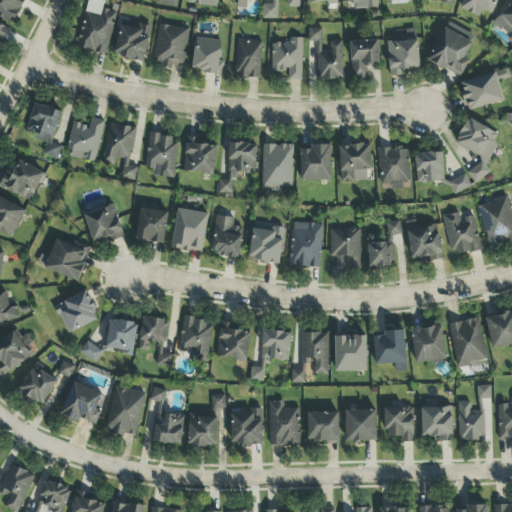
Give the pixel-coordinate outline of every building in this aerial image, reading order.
[(0,0),(0,18),(13,25),(24,0),(0,0)] [(105,56),(116,12),(102,8),(104,1),(98,0),(88,0),(76,48),(105,56)] [(176,0),(156,0),(156,4),(176,8),(176,0)] [(237,0),(237,9),(246,9),(247,1),(256,1),(256,0),(237,0)] [(277,20),(277,0),(286,0),(286,7),(299,8),(299,0),(273,0),(273,5),(263,5),(262,19),(277,20)] [(345,0),(346,10),(377,8),(376,0),(345,0)] [(464,0),(462,11),(480,16),(481,11),(493,14),(497,0),(464,0)] [(511,34),(511,2),(492,22),(506,37),(510,33),(511,34)] [(145,62),(150,26),(120,21),(114,57),(145,62)] [(0,38),(4,40),(10,29),(0,24),(0,38)] [(188,29),(158,25),(153,65),(183,69),(188,29)] [(427,61),(460,77),(468,60),(464,58),(472,42),(443,28),(427,61)] [(342,41),(329,41),(329,51),(321,52),(321,29),(308,29),(308,54),(315,54),(316,80),(343,80),(342,41)] [(221,41),(195,38),(191,71),(222,75),(224,62),(219,61),(221,41)] [(302,39),(289,39),(289,44),(272,44),(271,72),(288,72),(288,80),(302,81),(302,39)] [(261,41),(237,40),(236,79),(260,80),(261,41)] [(378,41),(350,42),(351,80),(367,79),(367,64),(378,63),(378,41)] [(403,76),(403,70),(419,69),(418,41),(387,42),(388,76),(403,76)] [(503,101),(495,73),(460,83),(468,111),(503,101)] [(56,160),(60,146),(52,144),(61,112),(34,104),(26,130),(35,133),(33,139),(47,143),(43,155),(56,160)] [(73,123),(66,157),(95,163),(104,121),(91,118),(89,127),(73,123)] [(490,173),(485,165),(500,135),(470,120),(465,123),(456,141),(459,146),(481,158),(478,165),(467,172),(474,184),(490,173)] [(135,129),(110,124),(102,163),(114,165),(116,158),(124,160),(121,177),(133,179),(135,168),(128,167),(135,129)] [(179,139),(149,135),(145,168),(153,169),(152,176),(173,179),(179,139)] [(184,173),(214,174),(215,146),(200,145),(201,138),(185,138),(184,173)] [(219,193),(231,194),(232,179),(239,179),(239,173),(255,174),(256,145),(228,144),(227,181),(219,181),(219,193)] [(261,189),(291,190),(293,146),(263,145),(261,189)] [(331,181),(331,145),(310,145),(310,150),(300,150),(301,181),(331,181)] [(370,145),(339,146),(340,183),(367,182),(366,170),(370,170),(370,145)] [(409,183),(408,148),(379,149),(380,190),(402,189),(401,183),(409,183)] [(415,154),(415,183),(443,182),(442,153),(415,154)] [(0,187),(31,202),(44,173),(18,161),(12,175),(5,172),(0,182),(0,187)] [(454,195),(471,187),(465,175),(448,183),(454,195)] [(0,231),(14,237),(25,208),(0,198),(0,231)] [(478,205),(488,248),(511,242),(511,243),(511,218),(507,198),(478,205)] [(83,215),(93,246),(123,236),(113,205),(83,215)] [(135,240),(163,244),(168,213),(140,208),(135,240)] [(172,250),(203,253),(207,213),(176,210),(172,250)] [(481,250),(474,216),(460,219),(459,213),(443,216),(450,256),(481,250)] [(239,258),(242,228),(233,227),(234,218),(216,216),(211,255),(239,258)] [(368,268),(393,267),(392,235),(401,235),(400,222),(386,222),(387,238),(379,238),(379,234),(366,234),(368,268)] [(320,268),(322,224),(292,223),(290,267),(320,268)] [(279,265),(284,231),(252,226),(247,260),(279,265)] [(442,260),(438,226),(407,230),(410,260),(431,257),(431,261),(442,260)] [(348,268),(360,268),(359,229),(329,230),(330,258),(347,257),(348,268)] [(48,258),(41,255),(37,267),(79,281),(89,250),(55,238),(48,258)] [(0,322),(19,318),(16,307),(9,308),(4,290),(0,290),(0,322)] [(54,306),(67,335),(99,320),(86,291),(54,306)] [(491,349),(511,345),(511,349),(511,312),(485,318),(491,349)] [(138,351),(148,352),(150,342),(165,344),(168,322),(142,318),(138,351)] [(178,350),(194,352),(193,361),(207,363),(213,323),(183,319),(178,350)] [(486,360),(479,319),(449,324),(457,369),(476,366),(475,362),(486,360)] [(133,356),(136,323),(109,321),(106,349),(124,350),(124,355),(133,356)] [(251,330),(220,325),(215,357),(246,362),(251,330)] [(415,364),(446,361),(442,327),(411,330),(415,364)] [(0,340),(0,361),(0,362),(0,361),(0,370),(4,376),(32,356),(25,347),(31,343),(25,335),(20,339),(13,331),(0,340)] [(250,381),(263,382),(265,360),(289,361),(290,332),(262,331),(260,368),(251,367),(250,381)] [(374,337),(374,365),(405,365),(404,331),(383,332),(383,337),(374,337)] [(305,384),(305,364),(312,364),(312,375),(328,375),(328,334),(300,334),(301,371),(291,371),(291,384),(305,384)] [(366,372),(366,335),(335,335),(335,372),(366,372)] [(79,353),(95,363),(102,352),(87,342),(79,353)] [(156,366),(169,368),(172,356),(159,353),(156,366)] [(58,381),(34,366),(17,391),(41,406),(58,381)] [(60,415),(79,423),(80,419),(95,425),(100,411),(97,410),(103,394),(72,382),(60,415)] [(477,400),(490,399),(490,386),(476,387),(477,400)] [(105,430),(135,437),(145,394),(116,387),(105,430)] [(165,390),(152,389),(150,402),(159,403),(154,442),(181,445),(184,416),(162,414),(165,390)] [(211,396),(212,409),(225,408),(224,395),(211,396)] [(511,397),(511,398),(511,405),(511,406),(497,406),(498,440),(511,439),(511,397)] [(300,446),(299,409),(283,409),(283,402),(268,402),(269,446),(300,446)] [(484,411),(471,411),(470,402),(457,402),(458,442),(484,441),(484,411)] [(452,442),(452,407),(421,408),(421,437),(439,437),(439,442),(452,442)] [(384,408),(385,437),(400,437),(400,443),(414,443),(413,408),(384,408)] [(345,411),(346,443),(376,442),(376,410),(345,411)] [(339,413),(308,412),(307,441),(338,442),(339,413)] [(231,413),(231,446),(262,445),(261,413),(231,413)] [(217,417),(189,416),(188,446),(216,447),(217,417)] [(19,511),(34,475),(8,465),(0,485),(0,493),(8,497),(4,507),(15,511),(19,511)] [(43,481),(35,511),(28,511),(24,511),(23,511),(38,511),(63,511),(70,488),(43,481)] [(102,511),(106,501),(76,494),(71,511),(102,511)] [(143,511),(144,508),(114,502),(111,511),(143,511)]
